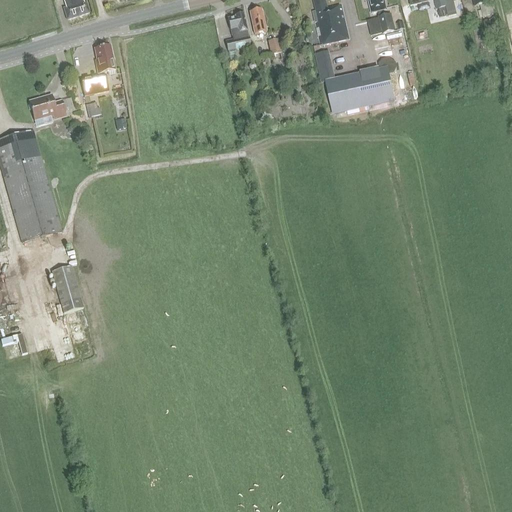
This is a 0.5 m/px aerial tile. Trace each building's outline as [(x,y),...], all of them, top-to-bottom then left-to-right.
[(67,22),(90,15),(86,2),(83,2),(82,0),(70,0),(63,2),(65,9),(62,9),(67,22)] [(324,0),(312,0),(316,13),(313,14),(320,47),(348,40),(341,7),(327,11),(324,0)] [(367,0),(371,15),(377,13),(383,35),(394,32),(390,16),(384,18),(383,12),(386,11),(383,0),(367,0)] [(433,0),(436,11),(446,9),(444,0),(433,0)] [(479,7),(487,5),(486,0),(463,0),(464,2),(470,0),(471,0),(474,8),(476,8),(479,7)] [(408,11),(411,22),(416,21),(414,10),(408,11)] [(255,35),(265,32),(260,11),(249,13),(255,35)] [(251,47),(243,16),(241,16),(240,15),(237,16),(236,17),(235,18),(227,20),(233,42),(226,43),(228,54),(237,52),(237,51),(251,47)] [(492,31),(490,21),(483,22),(485,33),(492,31)] [(404,30),(403,23),(396,25),(398,31),(404,30)] [(281,54),(278,40),(268,43),(271,56),(281,54)] [(117,75),(116,71),(110,47),(95,51),(98,62),(96,63),(99,75),(108,73),(109,77),(117,75)] [(394,102),(388,76),(392,75),(396,69),(395,64),(389,60),(382,62),(379,65),(380,71),(334,80),(328,53),(314,56),(321,85),(326,84),(333,116),(394,102)] [(86,105),(90,104),(89,97),(109,93),(105,76),(81,81),(86,105)] [(51,121),(66,117),(62,103),(54,105),(51,97),(29,103),(34,122),(50,117),(51,121)] [(97,110),(96,104),(89,106),(92,119),(102,117),(100,109),(97,110)] [(0,166),(23,245),(62,234),(33,133),(31,133),(0,142),(0,166)] [(83,310),(71,268),(51,274),(63,316),(83,310)] [(21,342),(24,355),(29,354),(25,334),(3,339),(4,346),(21,342)]
